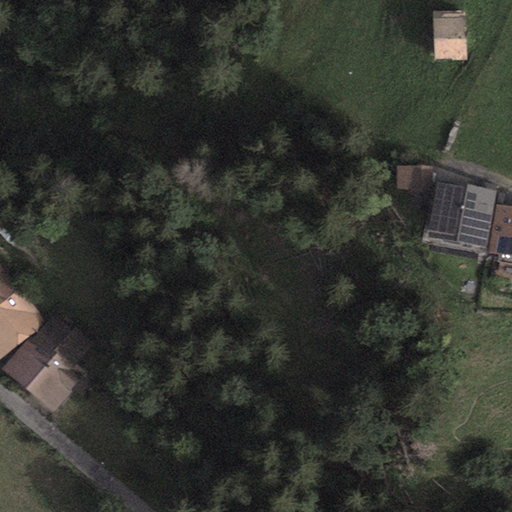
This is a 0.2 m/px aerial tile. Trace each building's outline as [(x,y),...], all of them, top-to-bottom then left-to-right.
[(439,15),(441,55),(462,54),(461,26),(466,26),(466,14),(439,15)] [(432,168),(399,167),(400,189),(432,190),(432,168)] [(432,233),(486,243),(497,186),(484,182),(481,194),(441,186),(432,233)] [(511,212),(497,209),(491,248),(502,249),(500,261),(511,263),(511,212)] [(7,274),(0,265),(0,347),(2,350),(41,318),(35,309),(30,313),(2,278),(7,274)] [(61,348),(72,335),(54,320),(38,339),(34,335),(9,366),(15,371),(32,386),(61,348)] [(61,348),(32,386),(55,405),(84,371),(75,363),(91,345),(75,330),(72,335),(61,348)]
